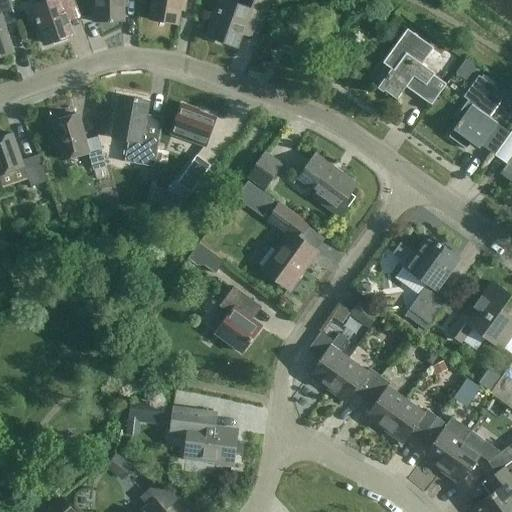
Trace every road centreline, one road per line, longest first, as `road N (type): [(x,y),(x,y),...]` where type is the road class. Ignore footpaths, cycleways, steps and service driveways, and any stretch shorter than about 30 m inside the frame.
road 1 (residential): [(0,94),(140,56),(194,68),(299,110),(407,179)]
road 2 (residential): [(276,439),(290,351),(407,179)]
road 3 (residential): [(416,511),(360,470),(276,439)]
road 4 (residential): [(407,179),(511,249)]
